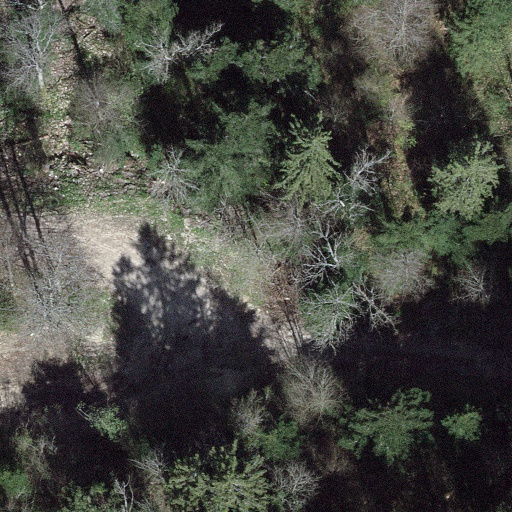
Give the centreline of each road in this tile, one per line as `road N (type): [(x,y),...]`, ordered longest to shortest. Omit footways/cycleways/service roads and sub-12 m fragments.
road 1 (track): [(151,297),(214,327),(511,365)]
road 2 (track): [(151,297),(146,336),(66,370),(0,384)]
road 3 (track): [(0,213),(110,259),(151,297)]
